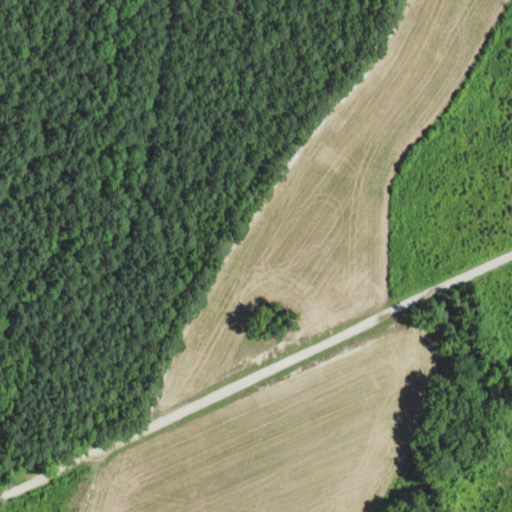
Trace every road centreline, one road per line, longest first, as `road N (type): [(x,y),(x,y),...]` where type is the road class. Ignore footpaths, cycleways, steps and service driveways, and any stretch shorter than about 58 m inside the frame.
road 1 (track): [(382,315),(422,340),(426,357),(397,451),(361,511),(91,506),(104,466),(149,427)]
road 2 (track): [(0,498),(511,253)]
